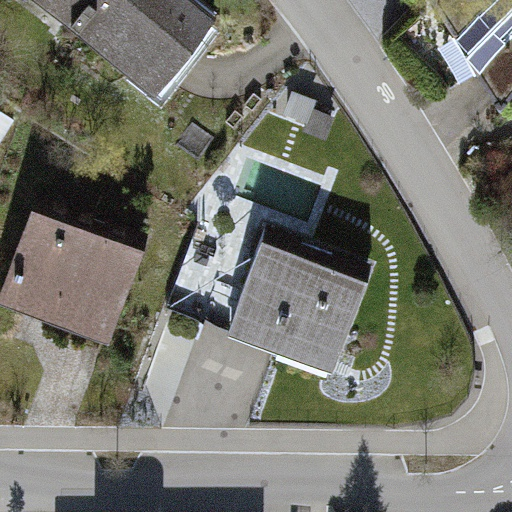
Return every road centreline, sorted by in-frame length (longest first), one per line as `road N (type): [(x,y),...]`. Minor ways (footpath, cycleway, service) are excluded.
road 1 (residential): [(0,483),(511,490)]
road 2 (residential): [(295,0),(433,175),(511,349)]
